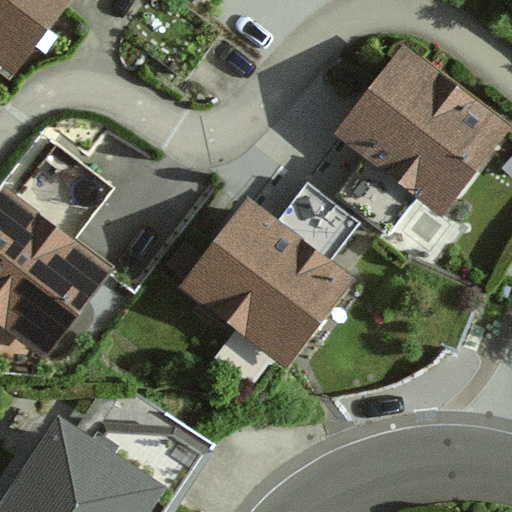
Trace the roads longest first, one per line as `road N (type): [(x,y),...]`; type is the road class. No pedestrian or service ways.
road 1 (residential): [(511,73),(440,16),(412,5),(379,9),(336,32),(231,132),(168,126),(125,95),(65,78),(45,86),(0,145)]
road 2 (residential): [(495,467),(446,463),(389,475),(313,511)]
